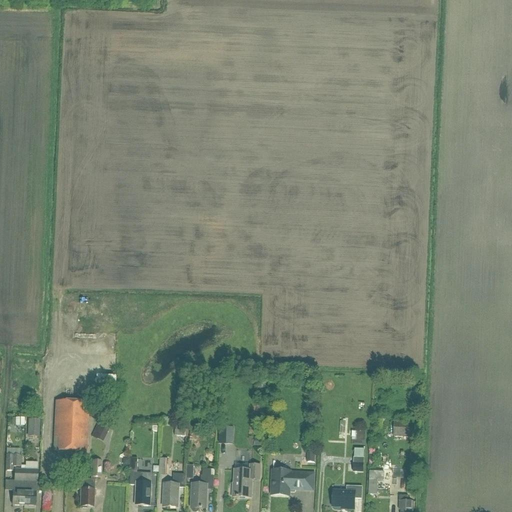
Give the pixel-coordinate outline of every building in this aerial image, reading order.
[(116,388),(115,377),(96,377),(97,389),(116,388)] [(86,453),(88,404),(56,403),(54,452),(86,453)] [(39,438),(39,421),(28,421),(27,438),(39,438)] [(411,423),(394,422),(393,438),(410,439),(411,423)] [(92,437),(102,442),(108,429),(98,425),(92,437)] [(227,445),(228,435),(234,435),(234,429),(220,429),(219,445),(227,445)] [(14,457),(14,445),(8,445),(8,456),(5,456),(5,473),(12,473),(13,468),(20,468),(21,457),(14,457)] [(364,459),(363,459),(353,459),(353,473),(363,474),(364,459)] [(151,508),(152,485),(151,485),(143,484),(143,475),(143,474),(138,474),(138,460),(132,460),(131,467),(131,474),(130,487),(137,487),(136,507),(151,508)] [(75,489),(75,490),(76,490),(76,491),(81,491),(81,493),(79,493),(79,498),(80,498),(80,508),(82,508),(82,510),(86,510),(87,509),(93,509),(94,498),(95,498),(95,492),(94,492),(94,482),(94,479),(101,479),(102,464),(91,463),(91,470),(85,469),(83,471),(83,476),(84,477),(91,478),(91,481),(76,481),(76,489),(75,489)] [(259,482),(260,467),(250,467),(250,472),(235,471),(233,498),(251,499),(252,482),(259,482)] [(214,477),(214,471),(203,471),(202,477),(201,477),(201,486),(192,485),(191,509),(192,509),(192,510),(192,511),(198,511),(200,511),(200,510),(206,510),(207,490),(214,490),(215,477),(214,477)] [(24,508),(25,472),(15,472),(14,483),(13,483),(12,507),(24,508)] [(25,472),(24,508),(35,508),(36,485),(37,473),(25,472)] [(313,491),(314,475),(290,474),(290,473),(273,472),(271,496),(289,497),(289,490),(313,491)] [(370,473),(369,492),(376,492),(377,481),(384,481),(384,474),(370,473)] [(143,484),(151,485),(151,475),(143,475),(143,484)] [(186,489),(186,476),(174,475),(173,485),(164,485),(163,508),(178,509),(179,488),(186,489)] [(362,500),(362,489),(347,488),(347,493),(333,493),(332,508),(344,509),(344,510),(354,511),(355,500),(362,500)] [(407,503),(407,498),(400,498),(400,503),(399,503),(399,511),(402,511),(401,511),(412,511),(413,504),(407,503)]
